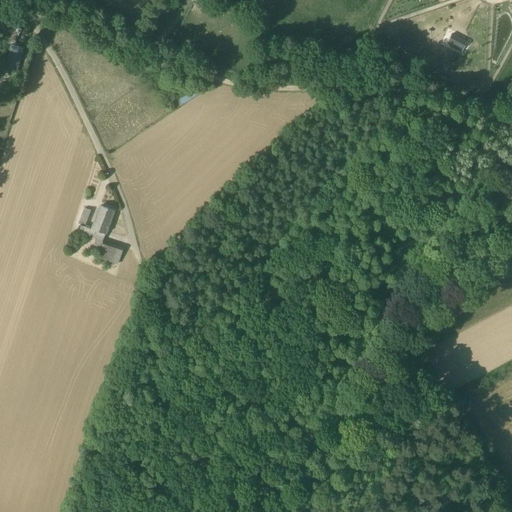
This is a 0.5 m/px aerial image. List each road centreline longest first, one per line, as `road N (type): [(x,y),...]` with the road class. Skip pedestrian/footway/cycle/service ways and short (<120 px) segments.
road 1 (track): [(23,9),(127,64),(229,84),(402,92),(451,102),(501,129),(360,350),(319,397),(262,511)]
road 2 (unclassified): [(139,260),(94,140),(23,9)]
road 3 (track): [(219,511),(139,260)]
